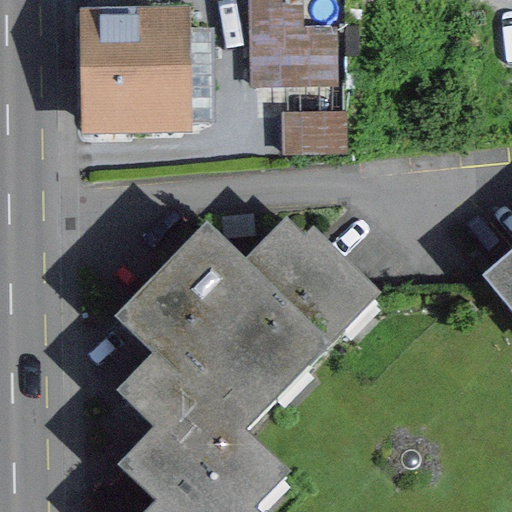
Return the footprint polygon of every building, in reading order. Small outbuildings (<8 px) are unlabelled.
[(291,0),(253,0),(255,88),(332,87),(331,35),(292,36),(291,0)] [(345,17),(341,0),(308,0),(313,24),(345,17)] [(120,27),(91,27),(92,128),(209,126),(209,48),(182,48),(182,9),(119,10),(120,27)] [(346,116),(286,117),(287,155),(347,154),(346,116)] [(160,360),(241,438),(275,402),(264,392),(296,359),(307,369),(327,349),(315,339),(363,290),(313,242),(306,251),(286,232),(246,274),(207,237),(123,324),(160,360)] [(511,266),(492,284),(511,306),(511,266)] [(241,438),(160,360),(123,399),(162,436),(127,472),(164,508),(159,511),(247,511),(240,505),(274,469),(241,438)]
